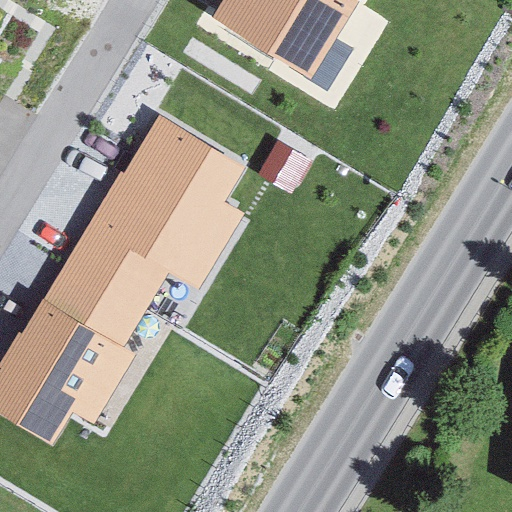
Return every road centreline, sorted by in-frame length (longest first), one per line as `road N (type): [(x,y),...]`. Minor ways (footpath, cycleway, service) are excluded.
road 1 (secondary): [(298,511),(511,163)]
road 2 (residential): [(0,220),(138,0)]
